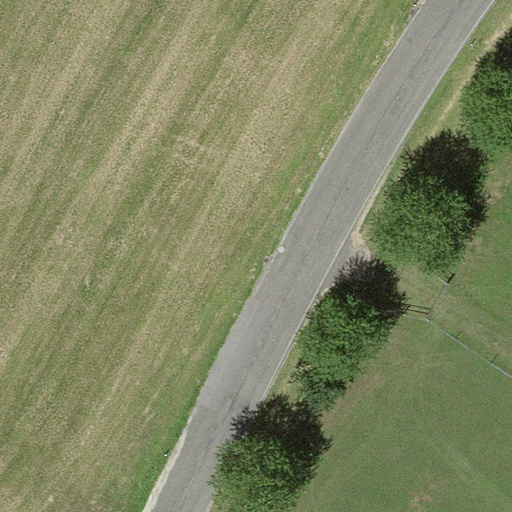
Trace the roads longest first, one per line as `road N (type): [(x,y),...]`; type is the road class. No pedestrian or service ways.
road 1 (unclassified): [(172,511),(401,81),(457,0)]
road 2 (track): [(315,238),(511,354)]
